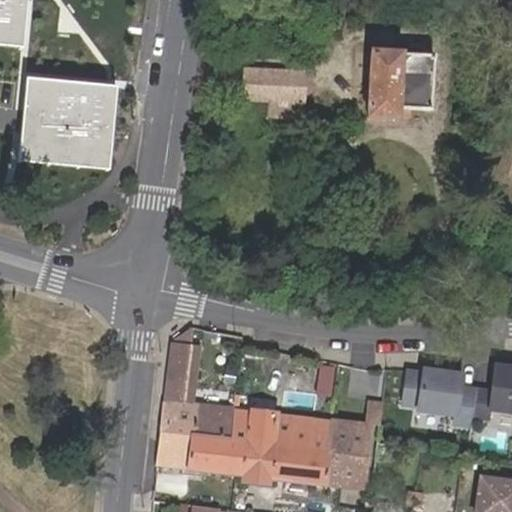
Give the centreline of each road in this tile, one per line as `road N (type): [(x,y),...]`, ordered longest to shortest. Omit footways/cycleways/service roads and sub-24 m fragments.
road 1 (residential): [(137,285),(299,325),(374,334),(511,330)]
road 2 (unclassified): [(137,285),(187,0)]
road 3 (secondary): [(137,285),(116,511)]
road 4 (secondary): [(0,254),(137,285)]
